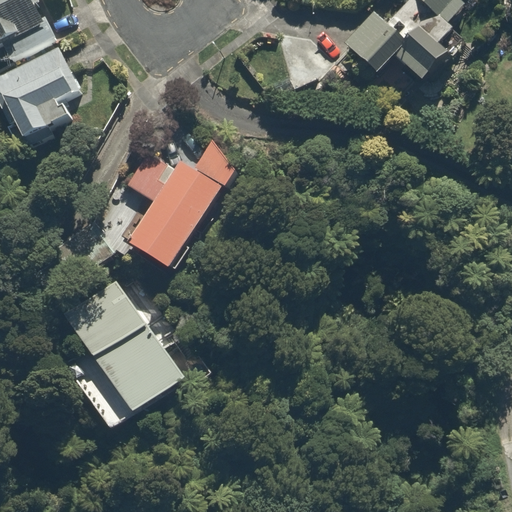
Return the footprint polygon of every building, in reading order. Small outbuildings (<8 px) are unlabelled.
[(47,0),(0,0),(0,57),(61,28),(47,0)] [(466,43),(497,11),(485,0),(417,0),(389,30),(374,15),(345,45),(387,85),(406,66),(434,94),(475,51),(466,43)] [(76,50),(0,83),(0,87),(25,146),(76,125),(65,99),(92,88),(76,50)] [(182,278),(250,166),(216,145),(199,173),(186,165),(182,171),(154,155),(134,188),(159,204),(132,248),(182,278)] [(76,249),(45,280),(60,295),(79,276),(90,287),(123,253),(100,231),(79,252),(76,249)] [(124,285),(74,323),(150,423),(200,385),(124,285)]
